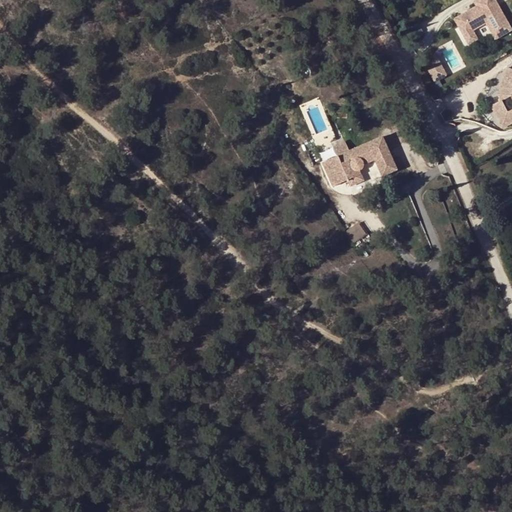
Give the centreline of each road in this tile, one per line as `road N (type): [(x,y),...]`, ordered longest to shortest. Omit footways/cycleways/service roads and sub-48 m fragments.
road 1 (track): [(0,25),(263,293),(430,393),(511,367)]
road 2 (unclassified): [(511,313),(448,149),(359,0)]
